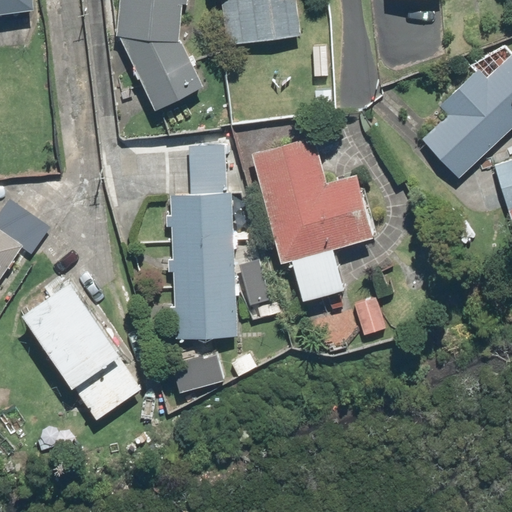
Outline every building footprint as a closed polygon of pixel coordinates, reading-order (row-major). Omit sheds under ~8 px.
[(0,0),(0,15),(31,13),(30,0),(0,0)] [(119,0),(117,39),(152,113),(201,88),(177,40),(180,3),(190,4),(190,0),(119,0)] [(223,0),(227,43),(298,37),(294,0),(223,0)] [(511,50),(487,74),(477,64),(434,103),(444,113),(418,137),(449,169),(511,111),(511,50)] [(314,135),(249,152),(277,262),(285,260),(295,299),(342,287),(332,247),(375,236),(367,205),(362,206),(353,172),(326,179),(314,135)] [(226,192),(226,143),(189,144),(189,162),(169,162),(169,173),(189,173),(190,194),(170,195),(170,209),(164,209),(165,229),(172,229),(172,257),(165,257),(165,272),(173,272),(173,305),(166,306),(166,321),(173,321),(173,340),(235,339),(233,192),(226,192)] [(0,279),(20,251),(31,259),(52,227),(10,198),(0,211),(0,279)] [(268,299),(258,261),(239,266),(253,319),(280,312),(276,296),(268,299)] [(69,279),(18,316),(94,421),(144,384),(69,279)] [(376,299),(354,306),(362,332),(384,325),(376,299)] [(171,362),(177,389),(225,378),(219,351),(171,362)]
